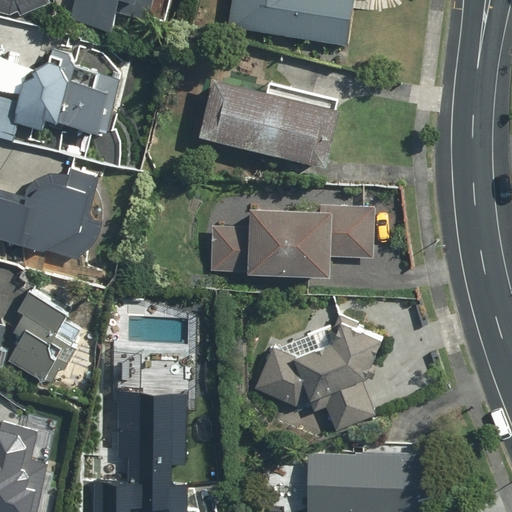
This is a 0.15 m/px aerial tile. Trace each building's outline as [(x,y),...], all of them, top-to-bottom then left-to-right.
[(163,0),(83,0),(81,11),(126,22),(131,0),(150,0),(163,3),(163,0)] [(348,0),(238,0),(236,17),(262,21),(262,27),(343,39),(348,0)] [(0,87),(0,130),(18,136),(24,115),(50,123),(54,110),(111,127),(128,68),(105,62),(101,77),(78,70),(69,53),(58,49),(37,60),(39,65),(26,72),(20,93),(0,87)] [(353,96),(226,67),(213,124),(340,153),(353,96)] [(0,211),(0,222),(66,235),(91,221),(105,166),(65,163),(43,173),(29,190),(5,186),(0,211)] [(219,255),(260,257),(259,261),(342,264),(343,247),(381,249),(383,199),(261,195),(260,222),(220,221),(219,255)] [(28,329),(17,349),(57,372),(76,338),(60,329),(75,302),(31,278),(18,301),(29,308),(20,324),(28,329)] [(0,364),(6,365),(17,310),(0,306),(0,364)] [(394,328),(353,311),(313,350),(279,341),(270,376),(284,409),(327,388),(343,423),(383,406),(369,372),(394,328)] [(200,511),(201,487),(185,487),(186,426),(171,425),(171,393),(125,393),(125,426),(121,426),(120,469),(107,469),(106,511),(200,511)] [(0,507),(19,511),(40,511),(55,452),(36,447),(42,420),(2,410),(0,417),(0,507)] [(436,511),(438,445),(318,442),(315,509),(425,511),(436,511)]
